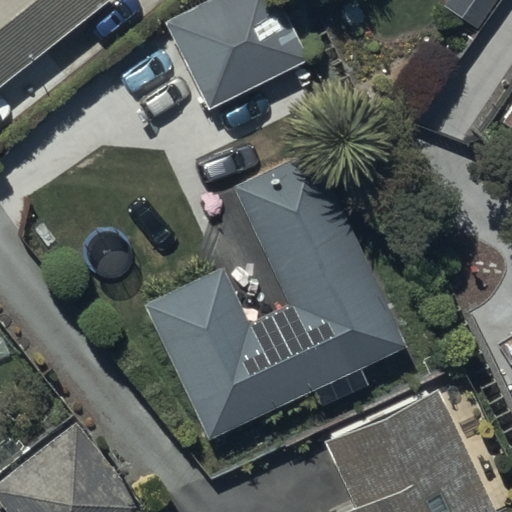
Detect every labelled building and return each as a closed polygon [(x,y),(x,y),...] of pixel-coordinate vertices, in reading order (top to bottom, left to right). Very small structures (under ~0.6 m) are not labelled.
[(0,0),(0,79),(104,0),(0,0)] [(291,0),(198,0),(157,21),(202,111),(318,53),(291,0)] [(511,90),(488,124),(511,141),(511,90)] [(395,347),(307,152),(227,186),(259,257),(213,277),(211,271),(138,304),(200,443),(308,394),(314,405),(359,385),(351,367),(395,347)] [(329,435),(315,444),(347,509),(339,511),(511,511),(446,374),(327,431),(329,435)] [(131,511),(136,509),(67,420),(0,475),(0,509),(2,511),(131,511)]
